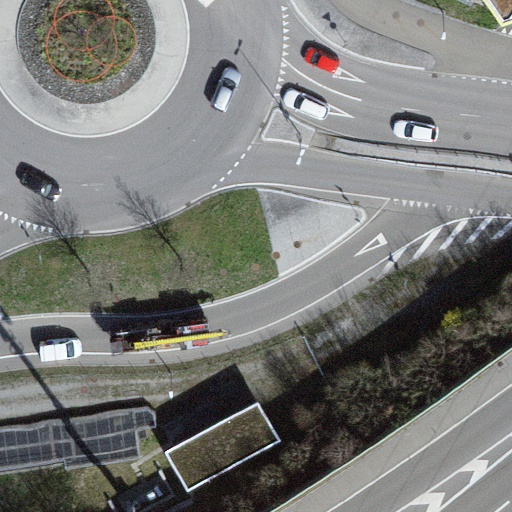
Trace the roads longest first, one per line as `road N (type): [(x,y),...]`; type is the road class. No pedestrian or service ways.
road 1 (secondary): [(0,343),(177,333),(258,312),(454,189)]
road 2 (primary): [(511,123),(339,93),(239,31)]
road 3 (primary): [(180,156),(454,189)]
road 4 (motorway): [(511,414),(367,511)]
road 5 (primary): [(180,156),(224,100),(239,31)]
